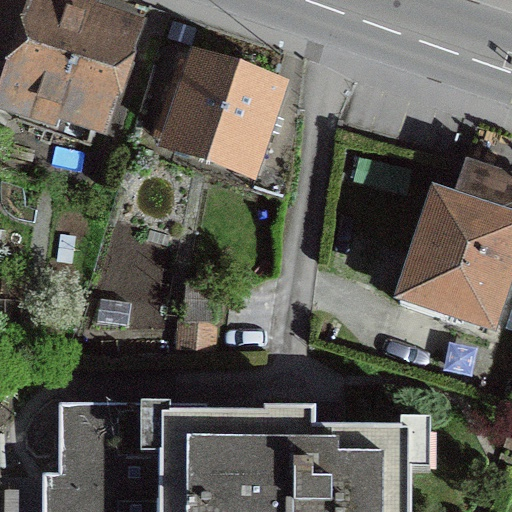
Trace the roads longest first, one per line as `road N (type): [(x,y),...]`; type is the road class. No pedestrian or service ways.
road 1 (residential): [(287,375),(341,11)]
road 2 (primary): [(341,11),(511,70)]
